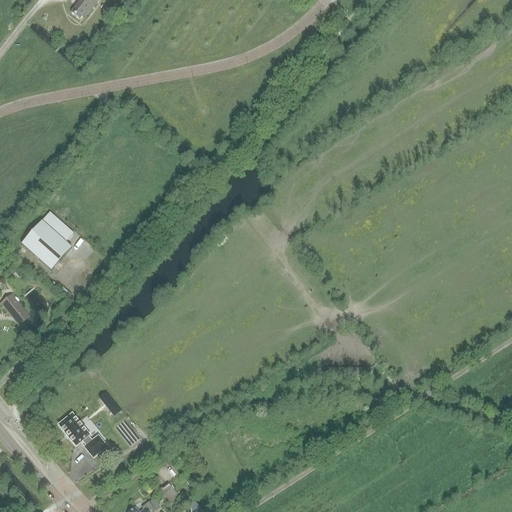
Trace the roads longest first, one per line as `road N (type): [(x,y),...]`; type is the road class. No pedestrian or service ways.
road 1 (unclassified): [(326,0),(291,34),(237,61),(0,112)]
road 2 (track): [(244,511),(511,341)]
road 3 (residential): [(263,285),(402,198)]
road 4 (residential): [(486,338),(402,198)]
road 5 (residential): [(402,198),(511,129)]
